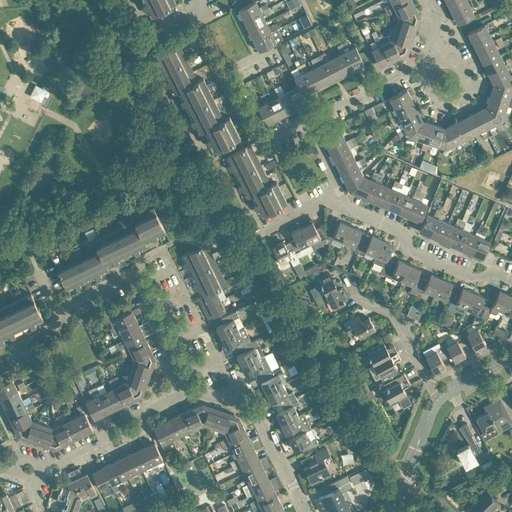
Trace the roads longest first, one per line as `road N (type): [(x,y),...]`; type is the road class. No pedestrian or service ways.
road 1 (residential): [(511,279),(492,271),(472,279),(409,251),(401,232),(341,206)]
road 2 (residential): [(195,388),(256,409),(307,511)]
road 3 (residential): [(43,466),(136,430),(150,410),(195,388)]
road 4 (residential): [(439,23),(466,87),(437,99),(417,65)]
road 5 (residential): [(195,388),(134,272)]
road 6 (residential): [(436,399),(399,319),(363,303)]
road 7 (residential): [(308,125),(417,65)]
road 8 (residential): [(389,511),(436,399)]
